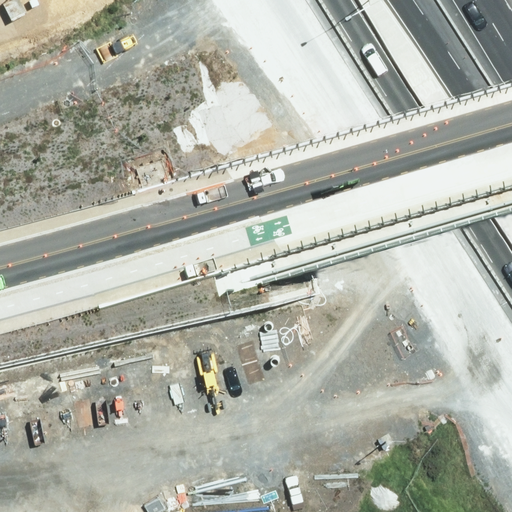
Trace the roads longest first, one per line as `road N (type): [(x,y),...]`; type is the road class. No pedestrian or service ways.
road 1 (tertiary): [(511,121),(0,266)]
road 2 (motorway): [(511,273),(338,0)]
road 3 (residential): [(0,110),(177,45)]
